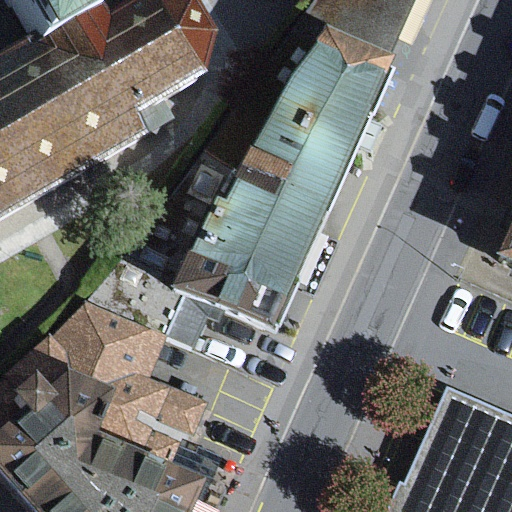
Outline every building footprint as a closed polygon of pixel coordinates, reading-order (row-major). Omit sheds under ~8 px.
[(0,225),(136,147),(124,127),(192,87),(203,44),(179,13),(151,6),(147,0),(0,0),(0,31),(13,54),(0,61),(0,225)] [(313,44),(381,73),(413,0),(317,0),(291,35),(313,44)] [(353,141),(381,73),(313,44),(284,84),(235,175),(320,219),(353,141)] [(209,317),(263,344),(288,291),(320,219),(235,175),(202,158),(83,306),(163,339),(193,352),(209,317)] [(511,218),(502,242),(490,268),(511,277),(511,218)] [(0,486),(20,511),(182,511),(190,495),(159,482),(180,433),(190,437),(202,407),(145,383),(163,339),(83,306),(0,380),(0,486)] [(511,511),(511,424),(442,395),(400,490),(395,487),(383,511),(511,511)]
